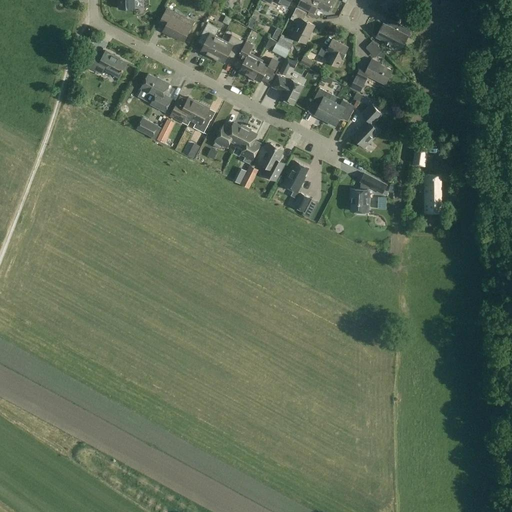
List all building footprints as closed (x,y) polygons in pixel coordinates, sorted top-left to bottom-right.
[(135,0),(119,0),(119,8),(135,8),(135,0)] [(334,0),(301,0),(298,6),(309,12),(312,7),(316,9),(318,6),(329,12),(334,0)] [(380,0),(385,9),(399,0),(380,0)] [(306,43),(316,25),(304,20),(308,13),(297,7),(291,19),(299,23),(292,36),(306,43)] [(184,41),(191,28),(174,19),(176,15),(166,9),(160,22),(166,26),(163,32),(172,36),(172,35),(184,41)] [(248,26),(252,28),(257,19),(252,17),(248,26)] [(201,51),(213,57),(222,39),(216,36),(220,28),(221,26),(217,24),(216,26),(208,22),(201,36),(207,39),(201,51)] [(402,50),(409,36),(411,37),(414,31),(412,30),(401,24),(397,31),(383,24),(376,37),(402,50)] [(222,39),(213,57),(224,63),(231,51),(237,55),(244,41),(232,35),(229,42),(222,39)] [(326,61),(339,67),(349,49),(333,40),(328,48),(323,45),(319,54),(328,59),(326,61)] [(250,77),(260,59),(250,53),(254,45),(247,42),(239,57),(245,60),(240,71),(250,77)] [(286,58),(290,50),(277,44),(273,51),(286,58)] [(380,62),(387,56),(378,47),(372,53),(380,62)] [(120,78),(128,63),(117,57),(117,56),(106,51),(103,58),(97,55),(90,67),(102,73),(104,69),(120,78)] [(310,67),(313,61),(304,56),(301,62),(310,67)] [(260,59),(250,77),(261,82),(267,71),(273,75),(279,62),(273,59),(270,64),(260,59)] [(351,88),(360,92),(368,76),(386,85),(393,71),(371,60),(365,72),(360,69),(351,88)] [(166,112),(173,99),(165,95),(170,84),(161,79),(161,80),(149,74),(142,88),(156,96),(152,104),(166,112)] [(294,104),(304,86),(290,79),(289,81),(279,76),(273,86),(284,92),(281,97),(294,104)] [(312,102),(319,106),(315,115),(325,120),(335,103),(329,100),(332,94),(320,88),(312,102)] [(185,106),(180,103),(177,102),(170,115),(188,125),(191,120),(200,103),(189,97),(185,106)] [(335,103),(325,120),(336,126),(341,117),(348,121),(356,106),(343,100),(340,105),(335,103)] [(200,103),(191,120),(196,123),(194,128),(204,133),(211,120),(206,117),(210,108),(200,103)] [(371,104),(362,115),(368,120),(352,137),(364,148),(380,131),(372,124),(382,114),(371,104)] [(159,125),(143,117),(137,129),(153,137),(159,125)] [(164,126),(171,130),(175,123),(167,119),(164,126)] [(214,145),(219,148),(221,149),(223,145),(228,147),(231,141),(238,144),(247,127),(241,124),(241,125),(234,122),(227,136),(220,133),(214,145)] [(247,127),(238,144),(244,147),(241,154),(245,156),(243,160),(251,164),(257,152),(250,148),(257,134),(251,131),(252,129),(247,127)] [(426,167),(430,139),(417,137),(413,165),(426,167)] [(276,181),(285,164),(279,160),(284,150),(270,143),(266,151),(265,150),(258,162),(268,168),(265,175),(276,181)] [(211,148),(207,156),(214,159),(218,151),(211,148)] [(305,211),(312,198),(298,191),(303,182),(302,181),(309,168),(295,161),(283,185),(294,190),(291,195),(298,199),(294,206),(305,211)] [(253,188),(262,169),(252,165),(244,183),(253,188)] [(240,167),(236,174),(243,177),(247,171),(240,167)] [(442,213),(442,173),(423,174),(424,213),(428,213),(428,214),(442,213)] [(369,186),(375,189),(383,193),(387,185),(365,174),(361,182),(363,183),(363,190),(351,189),(350,198),(352,198),(351,211),(369,212),(370,190),(369,190),(369,186)] [(316,217),(320,208),(315,206),(311,215),(316,217)]
